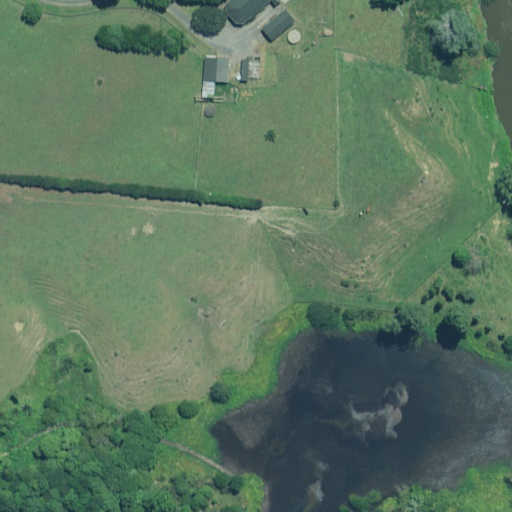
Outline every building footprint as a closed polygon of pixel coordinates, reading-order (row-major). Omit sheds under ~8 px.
[(232,0),(222,8),(236,26),(271,1),(274,5),(280,0),(232,0)] [(294,21),(284,10),(262,30),(272,41),(294,21)] [(300,32),(288,33),(289,43),(301,42),(300,32)] [(230,80),(231,60),(205,59),(203,98),(214,98),(215,82),(230,82),(230,80)] [(240,61),(239,81),(258,82),(260,62),(240,61)]
